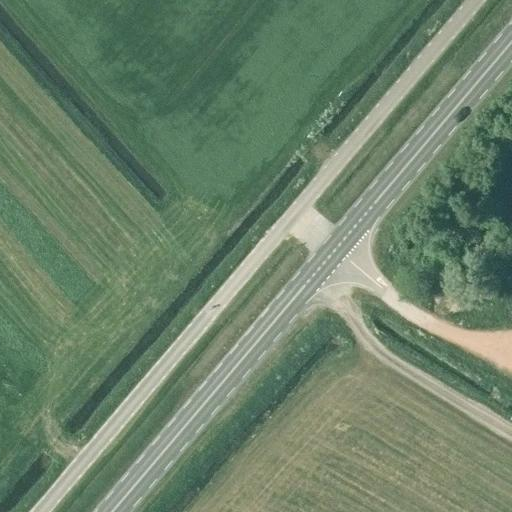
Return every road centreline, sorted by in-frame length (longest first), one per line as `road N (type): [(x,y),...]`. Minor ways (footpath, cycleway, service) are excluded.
road 1 (unclassified): [(41,511),(294,215)]
road 2 (primary): [(112,511),(334,250)]
road 3 (unclassified): [(294,215),(476,0)]
road 4 (primary): [(334,250),(511,41)]
